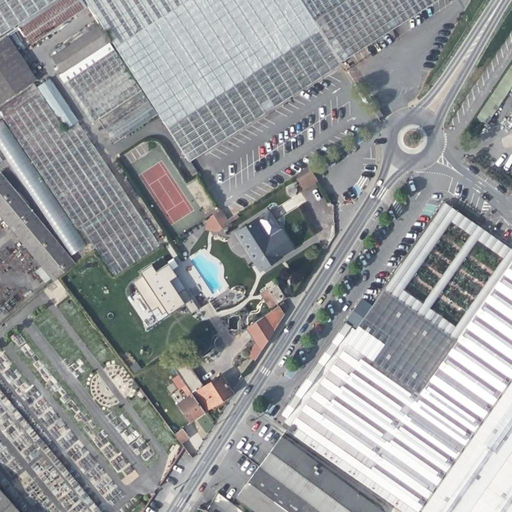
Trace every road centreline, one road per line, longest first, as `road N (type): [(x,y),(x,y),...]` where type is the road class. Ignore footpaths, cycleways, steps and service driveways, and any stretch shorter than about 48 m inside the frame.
road 1 (secondary): [(169,511),(397,160)]
road 2 (secondary): [(425,116),(499,0)]
